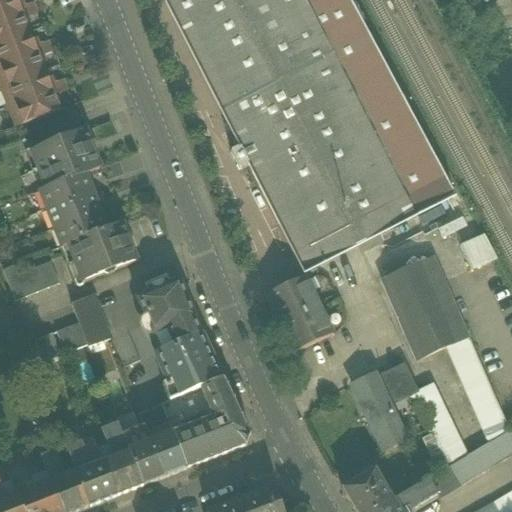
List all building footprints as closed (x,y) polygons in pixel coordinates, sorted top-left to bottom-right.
[(2,0),(0,1),(0,23),(22,15),(20,10),(15,0),(2,0)] [(294,257),(405,200),(425,189),(435,209),(454,199),(347,0),(163,0),(167,6),(166,7),(239,150),(230,154),(235,163),(239,172),(248,167),(294,257)] [(20,10),(22,15),(35,10),(33,5),(20,10)] [(37,16),(35,10),(22,15),(24,21),(37,16)] [(0,23),(0,46),(29,35),(24,21),(22,15),(0,23)] [(0,46),(0,68),(37,54),(35,48),(29,35),(0,46)] [(35,48),(37,54),(50,49),(48,43),(35,48)] [(52,54),(50,49),(37,54),(39,60),(52,54)] [(0,68),(0,90),(0,91),(44,73),(39,60),(37,54),(0,68)] [(0,91),(8,110),(52,92),(50,87),(44,73),(0,91)] [(50,87),(52,92),(65,87),(63,82),(50,87)] [(68,93),(65,87),(52,92),(54,98),(68,93)] [(54,98),(52,92),(8,110),(15,130),(60,113),(54,98)] [(31,153),(46,190),(46,191),(84,176),(85,176),(99,171),(94,157),(95,156),(91,145),(90,146),(84,132),(31,153)] [(39,193),(47,212),(92,194),(85,176),(84,176),(46,191),(46,190),(39,193)] [(414,218),(435,209),(425,189),(405,200),(414,218)] [(47,212),(54,231),(99,213),(92,194),(47,212)] [(405,200),(294,257),(303,274),(414,218),(405,200)] [(62,250),(68,247),(68,246),(106,231),(99,213),(54,231),(62,250)] [(121,225),(106,231),(68,246),(68,247),(83,284),(136,264),(130,250),(132,249),(128,238),(126,239),(121,225)] [(435,259),(444,281),(494,259),(483,238),(435,259)] [(381,283),(417,363),(446,350),(469,340),(445,286),(432,259),(381,283)] [(2,272),(14,303),(58,286),(50,264),(17,277),(14,268),(2,272)] [(264,297),(291,355),(332,335),(305,278),(264,297)] [(143,318),(151,337),(157,335),(164,352),(200,336),(193,320),(194,319),(179,283),(168,288),(166,283),(161,285),(140,294),(141,299),(149,316),(143,318)] [(58,333),(67,356),(87,348),(88,350),(110,342),(94,300),(93,297),(71,307),(72,309),(78,325),(58,333)] [(136,301),(143,318),(149,316),(141,299),(136,301)] [(158,354),(164,352),(157,335),(151,337),(158,354)] [(198,391),(222,381),(202,335),(200,336),(164,352),(158,354),(154,356),(166,384),(166,385),(172,383),(179,399),(198,391)] [(27,347),(36,369),(61,358),(52,336),(27,347)] [(446,350),(488,446),(509,433),(469,340),(446,350)] [(404,399),(411,396),(416,393),(404,367),(392,373),(404,399)] [(392,373),(376,381),(388,407),(404,399),(392,373)] [(400,432),(388,407),(376,381),(374,377),(351,388),(382,454),(406,443),(400,432)] [(222,381),(198,391),(204,405),(210,420),(201,424),(186,430),(172,435),(186,471),(245,448),(249,438),(222,381)] [(170,403),(179,399),(172,383),(166,385),(166,384),(162,386),(170,403)] [(433,385),(416,393),(411,396),(446,470),(467,458),(433,385)] [(188,412),(196,409),(204,405),(198,391),(179,399),(170,403),(161,407),(165,417),(184,411),(188,412)] [(210,420),(204,405),(196,409),(199,418),(201,424),(210,420)] [(115,421),(117,425),(124,445),(146,436),(146,435),(143,428),(139,429),(133,415),(115,421)] [(186,430),(201,424),(199,418),(184,424),(186,430)] [(102,431),(108,446),(113,458),(127,453),(124,445),(117,425),(102,431)] [(146,436),(149,443),(171,434),(168,426),(146,435),(146,436)] [(446,470),(438,475),(450,494),(511,456),(511,438),(509,433),(488,446),(467,458),(446,470)] [(172,435),(171,434),(149,443),(164,480),(186,471),(172,435)] [(141,489),(164,480),(149,443),(146,436),(124,445),(127,453),(141,489)] [(35,445),(40,457),(54,452),(49,440),(35,445)] [(67,449),(76,473),(102,463),(97,450),(93,440),(80,445),(79,444),(67,449)] [(102,463),(113,458),(108,446),(97,450),(102,463)] [(75,473),(64,478),(50,483),(61,511),(81,511),(90,509),(76,473),(67,449),(66,450),(75,473)] [(64,478),(54,452),(40,457),(46,472),(50,483),(64,478)] [(141,489),(127,453),(113,458),(102,463),(116,499),(141,489)] [(116,499),(102,463),(76,473),(90,509),(116,499)] [(341,490),(354,511),(375,511),(392,502),(374,471),(341,490)] [(30,478),(35,490),(50,483),(46,472),(30,478)] [(438,501),(450,494),(438,475),(427,481),(436,496),(435,497),(438,501)] [(425,483),(394,501),(399,511),(405,508),(407,511),(409,511),(435,497),(436,496),(427,481),(425,483)] [(35,490),(25,494),(15,497),(20,511),(61,511),(50,483),(35,490)] [(14,494),(15,497),(25,494),(23,488),(13,492),(14,494)] [(214,511),(282,511),(273,489),(214,511)] [(14,494),(2,499),(0,499),(0,511),(20,511),(15,497),(14,494)] [(511,511),(511,495),(483,511),(511,511)] [(399,511),(394,501),(392,502),(375,511),(399,511)]
